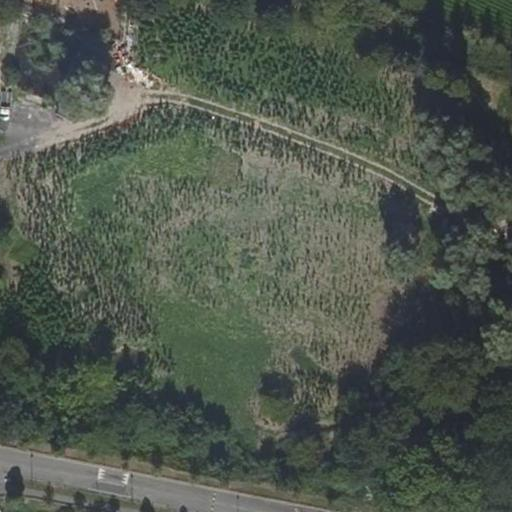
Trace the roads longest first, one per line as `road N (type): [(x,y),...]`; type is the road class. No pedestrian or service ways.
road 1 (unclassified): [(0,456),(264,511)]
road 2 (unknown): [(0,152),(106,121),(130,98),(120,71),(54,0)]
